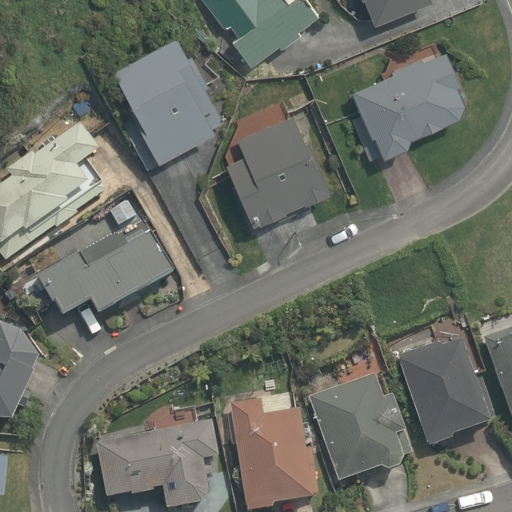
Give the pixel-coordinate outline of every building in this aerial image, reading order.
[(204,0),(225,28),(229,24),(238,36),(233,39),(252,63),(277,44),(280,48),(300,33),(297,29),(318,13),(308,0),(204,0)] [(369,0),(382,33),(423,18),(422,14),(442,6),(439,0),(369,0)] [(188,58),(176,36),(112,71),(138,117),(124,124),(147,167),(215,129),(212,125),(223,119),(215,104),(216,103),(190,56),(188,58)] [(466,57),(358,96),(365,115),(355,119),(375,175),(425,157),(422,150),(478,130),(462,86),(475,82),(466,57)] [(311,118),(247,145),(254,162),(233,171),(260,234),(345,198),(311,118)] [(8,173),(0,178),(0,255),(6,264),(54,229),(57,233),(78,218),(75,213),(108,189),(88,162),(101,153),(78,122),(35,153),(31,147),(4,167),(8,173)] [(98,313),(172,272),(150,232),(88,267),(80,253),(37,277),(53,303),(56,301),(64,315),(91,300),(98,313)] [(0,419),(12,420),(34,371),(31,371),(38,358),(20,331),(0,323),(0,419)] [(511,337),(510,331),(483,341),(511,419),(511,337)] [(475,337),(408,357),(438,457),(504,437),(475,337)] [(387,380),(316,404),(345,489),(416,465),(387,380)] [(269,422),(266,405),(235,411),(251,511),(323,511),(307,415),(269,422)] [(185,500),(187,511),(227,511),(229,511),(231,505),(228,487),(235,486),(232,472),(240,470),(234,434),(119,456),(130,510),(154,506),(154,508),(176,504),(176,502),(185,500)]
